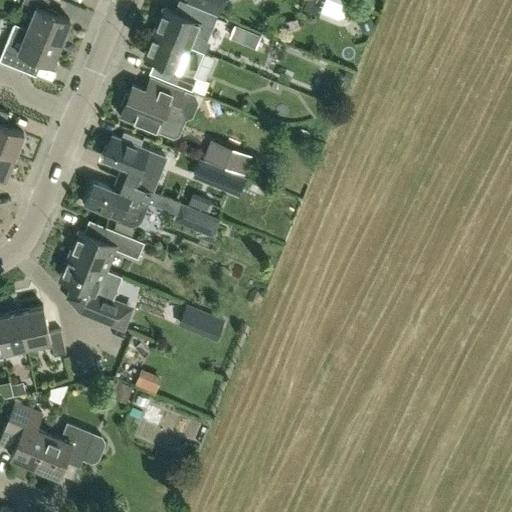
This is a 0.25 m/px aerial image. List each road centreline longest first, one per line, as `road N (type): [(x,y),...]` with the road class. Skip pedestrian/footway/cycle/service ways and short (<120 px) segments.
road 1 (residential): [(17,253),(75,117)]
road 2 (residential): [(99,350),(17,253)]
road 3 (unclassified): [(75,117),(124,0)]
